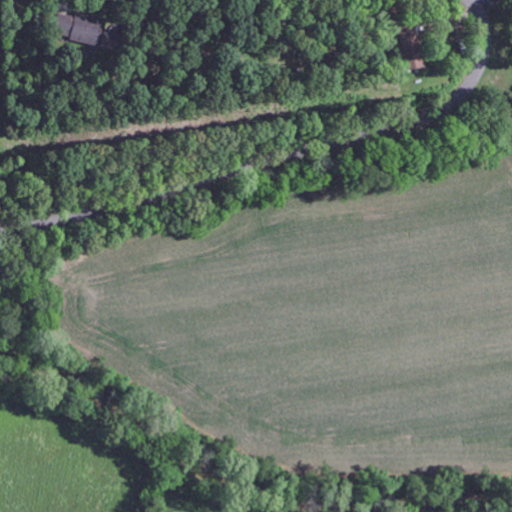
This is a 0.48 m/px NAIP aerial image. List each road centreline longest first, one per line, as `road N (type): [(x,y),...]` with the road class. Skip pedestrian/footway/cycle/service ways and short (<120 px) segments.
road 1 (residential): [(0,231),(113,209),(440,111),(468,85),(483,51),(481,18),(469,0)]
road 2 (residential): [(335,143),(439,382)]
